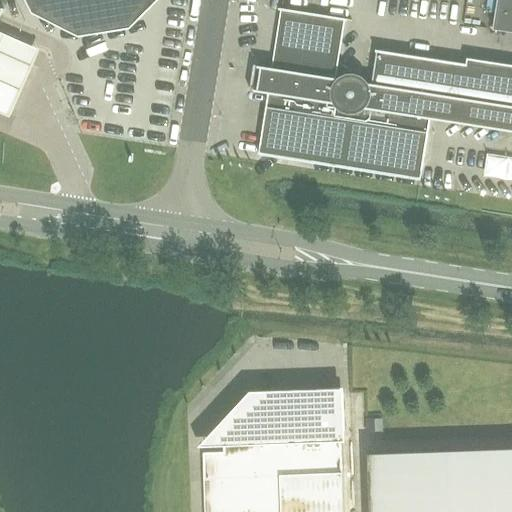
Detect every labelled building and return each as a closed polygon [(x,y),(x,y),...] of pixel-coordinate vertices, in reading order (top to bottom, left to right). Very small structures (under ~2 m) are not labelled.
[(153,0),(29,0),(34,10),(79,33),(128,25),(153,0)] [(511,32),(511,0),(497,0),(493,29),(511,32)] [(344,75),(338,79),(347,20),(348,20),(348,19),(279,8),(270,67),(258,65),(254,91),(266,92),(256,152),(424,178),(433,119),(511,131),(511,64),(467,57),(466,64),(376,50),(371,83),(369,83),(369,84),(364,79),(358,75),(351,74),(344,75)] [(0,32),(0,115),(11,121),(19,101),(42,51),(0,32)] [(487,173),(511,173),(511,153),(487,153),(487,173)] [(199,446),(224,446),(224,452),(203,453),(203,478),(204,511),(343,511),(341,442),(345,441),(344,388),(250,391),(199,446)] [(511,511),(511,447),(368,453),(369,511),(511,511)]
